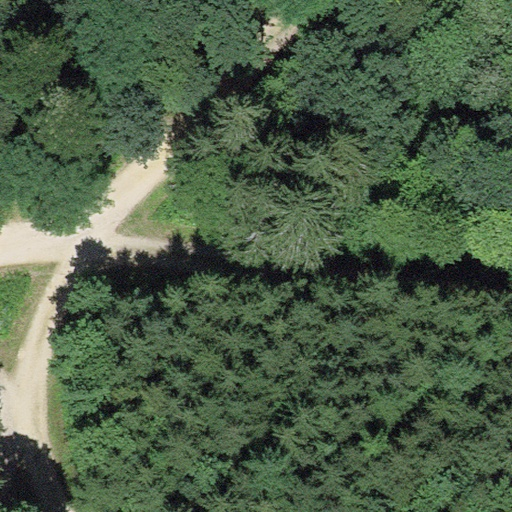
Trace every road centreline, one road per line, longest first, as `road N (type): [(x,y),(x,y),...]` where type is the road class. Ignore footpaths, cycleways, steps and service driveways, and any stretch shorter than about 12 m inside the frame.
road 1 (track): [(0,502),(32,451),(74,235),(309,0)]
road 2 (track): [(74,235),(511,301)]
